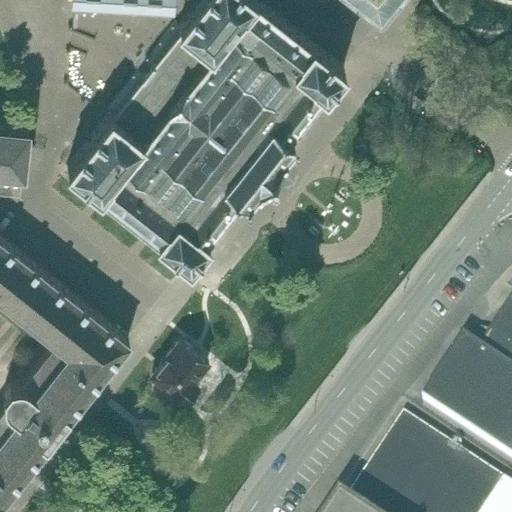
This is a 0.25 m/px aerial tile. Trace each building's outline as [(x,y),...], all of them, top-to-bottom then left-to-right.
[(255,179),(261,172),(268,163),(270,161),(275,155),(279,150),(278,149),(288,137),(290,134),(288,132),(287,132),(285,130),(320,87),(323,89),(325,87),(325,86),(340,68),(342,65),(340,63),(339,63),(312,41),(310,39),(309,39),(261,0),(195,0),(181,18),(180,18),(179,20),(178,21),(178,22),(180,24),(151,60),(145,66),(140,73),(140,74),(111,110),(108,107),(108,108),(107,109),(105,111),(104,113),(68,158),(65,162),(67,164),(68,163),(69,164),(86,179),(95,186),(98,188),(100,190),(104,193),(108,196),(148,228),(151,231),(153,232),(153,233),(155,234),(156,235),(183,256),(183,257),(186,259),(188,256),(203,238),(205,235),(203,233),(237,190),(239,192),(242,194),(244,192),(244,191),(254,178),(255,179)] [(72,0),(72,4),(138,8),(142,8),(172,10),(172,0),(72,0)] [(370,0),(383,11),(384,10),(385,11),(387,10),(395,0),(370,0)] [(104,106),(107,109),(108,108),(108,107),(111,110),(140,74),(140,73),(145,66),(151,60),(180,24),(178,22),(178,21),(175,18),(147,53),(139,62),(132,71),(104,106)] [(419,92),(415,98),(419,101),(423,104),(427,98),(423,95),(419,92)] [(0,165),(23,167),(24,158),(30,159),(32,142),(34,125),(18,124),(0,121),(0,165)] [(268,163),(261,172),(269,178),(276,169),(283,161),(275,155),(270,161),(268,163)] [(0,189),(18,192),(20,175),(24,170),(23,169),(23,167),(0,165),(0,189)] [(57,425),(64,416),(128,335),(0,233),(0,497),(50,435),(57,425)] [(511,375),(511,305),(492,337),(489,336),(485,335),(481,335),(476,335),(472,336),(467,338),(464,341),(461,346),(459,351),(458,357),(424,407),(511,464),(511,377),(511,376),(511,375)] [(180,335),(159,362),(157,363),(151,371),(158,376),(152,383),(151,388),(163,397),(168,395),(173,389),(186,398),(187,397),(191,397),(197,389),(197,385),(198,384),(191,379),(197,371),(208,357),(180,335)] [(57,425),(50,435),(56,440),(58,437),(56,436),(62,429),(67,422),(68,423),(70,421),(64,416),(57,425)] [(486,511),(505,484),(405,418),(343,511),(343,510),(342,511),(341,511),(486,511)] [(511,511),(511,488),(505,484),(486,511),(511,511)]
